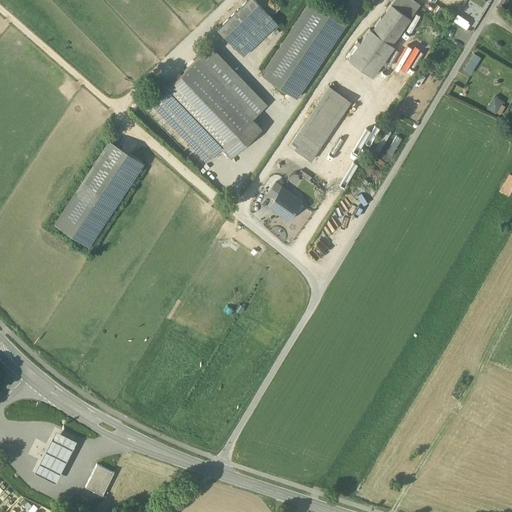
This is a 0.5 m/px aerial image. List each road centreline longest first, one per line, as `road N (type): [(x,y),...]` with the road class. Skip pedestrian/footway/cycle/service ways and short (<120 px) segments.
road 1 (track): [(321,286),(0,9)]
road 2 (track): [(321,286),(496,0)]
road 3 (track): [(171,511),(220,461),(321,286)]
road 4 (track): [(233,211),(379,0)]
road 5 (tertiary): [(25,375),(93,427),(173,457)]
road 6 (tertiary): [(335,511),(173,457)]
road 7 (tertiary): [(173,457),(32,369)]
road 8 (track): [(114,107),(233,0)]
